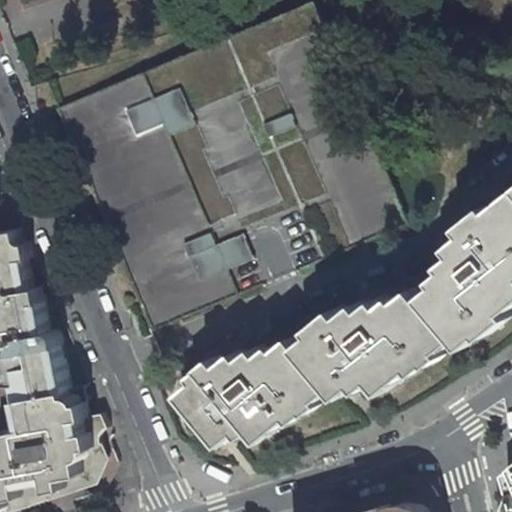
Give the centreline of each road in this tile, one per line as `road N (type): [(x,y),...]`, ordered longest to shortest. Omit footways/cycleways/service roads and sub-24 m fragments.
road 1 (residential): [(0,101),(172,511)]
road 2 (residential): [(449,439),(233,511)]
